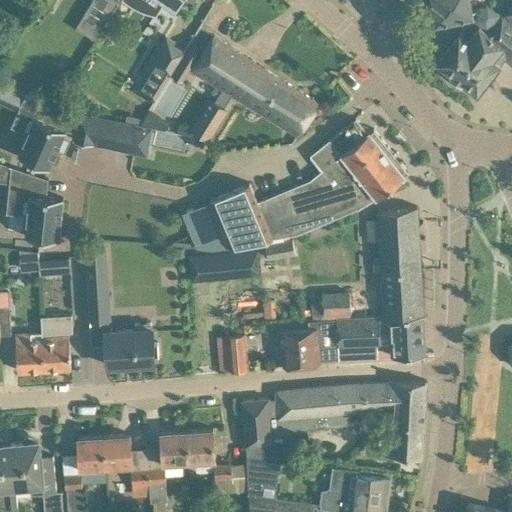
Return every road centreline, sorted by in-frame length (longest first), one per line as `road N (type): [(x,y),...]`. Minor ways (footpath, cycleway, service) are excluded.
road 1 (residential): [(0,401),(451,368)]
road 2 (tertiary): [(451,368),(460,145)]
